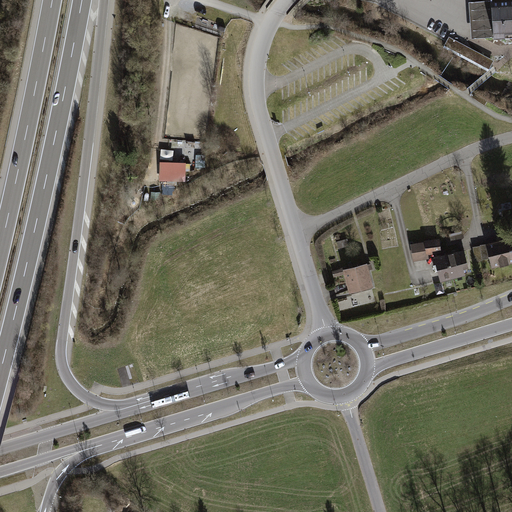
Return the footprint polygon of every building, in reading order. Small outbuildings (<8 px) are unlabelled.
[(471,37),(495,36),(491,0),(490,0),(469,2),(471,37)] [(511,0),(491,0),(495,36),(495,37),(511,35),(511,0)] [(493,60),(449,36),(444,45),(489,68),(493,60)] [(186,163),(161,162),(160,181),(186,181),(186,163)] [(510,204),(501,206),(502,213),(511,210),(510,204)] [(460,232),(445,235),(447,245),(462,242),(460,232)] [(511,237),(486,244),(487,247),(490,261),(493,269),(511,263),(511,237)] [(346,240),(337,243),(339,250),(348,247),(346,240)] [(435,241),(410,246),(413,262),(428,259),(427,255),(438,253),(435,241)] [(487,247),(472,248),(474,262),(490,261),(487,247)] [(464,252),(435,260),(437,270),(440,280),(469,272),(467,262),(464,252)] [(368,264),(343,270),(350,296),(374,289),(368,264)] [(331,273),(333,279),(344,276),(342,269),(331,273)]
